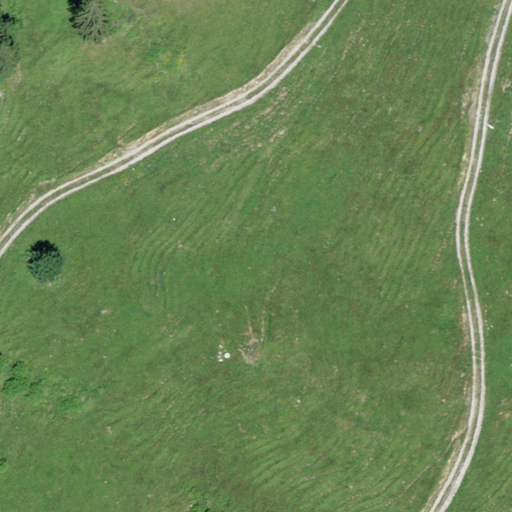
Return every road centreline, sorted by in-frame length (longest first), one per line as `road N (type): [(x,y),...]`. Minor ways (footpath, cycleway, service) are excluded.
road 1 (track): [(509,0),(462,224),(477,343),(474,418),(436,511)]
road 2 (track): [(0,247),(61,190),(249,96),(341,0)]
